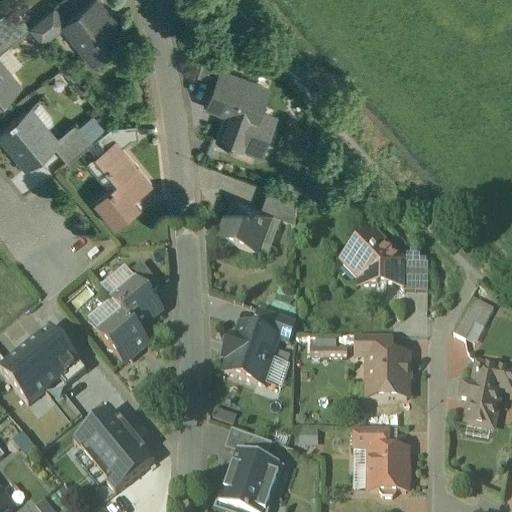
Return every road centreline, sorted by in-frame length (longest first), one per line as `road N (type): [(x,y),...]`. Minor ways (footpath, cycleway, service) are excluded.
road 1 (residential): [(149,0),(176,113),(185,211),(183,511)]
road 2 (residential): [(439,492),(440,334)]
